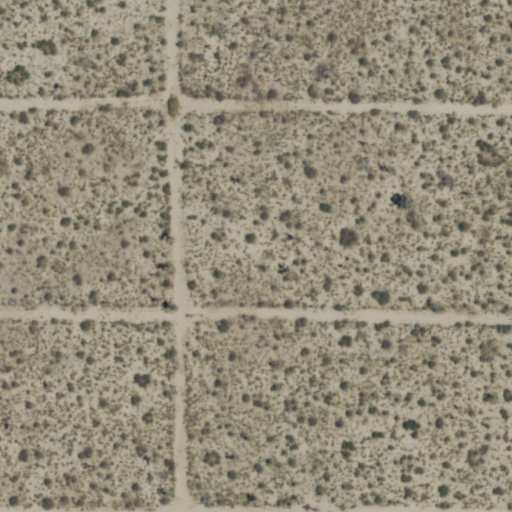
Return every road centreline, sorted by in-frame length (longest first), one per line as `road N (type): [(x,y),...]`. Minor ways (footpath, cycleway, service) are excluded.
road 1 (track): [(180,511),(172,0)]
road 2 (track): [(0,99),(511,103)]
road 3 (track): [(0,312),(511,314)]
road 4 (track): [(0,509),(258,511)]
